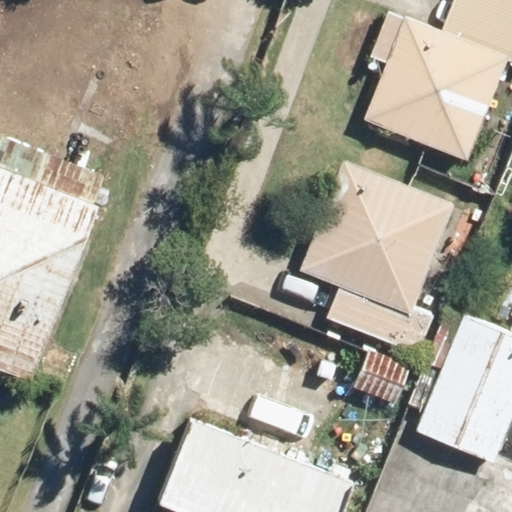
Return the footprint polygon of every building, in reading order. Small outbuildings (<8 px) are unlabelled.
[(511,0),(438,0),(426,29),(405,19),(361,118),(463,162),(506,64),(503,62),(511,41),(511,0)] [(335,162),(297,263),(392,298),(430,197),(335,162)] [(0,172),(0,370),(0,371),(68,198),(0,172)] [(511,343),(460,321),(411,436),(479,466),(511,389),(511,343)] [(405,365),(356,344),(340,383),(389,403),(405,365)] [(305,511),(321,476),(200,424),(161,511),(305,511)] [(0,497),(17,448),(0,441),(0,497)]
